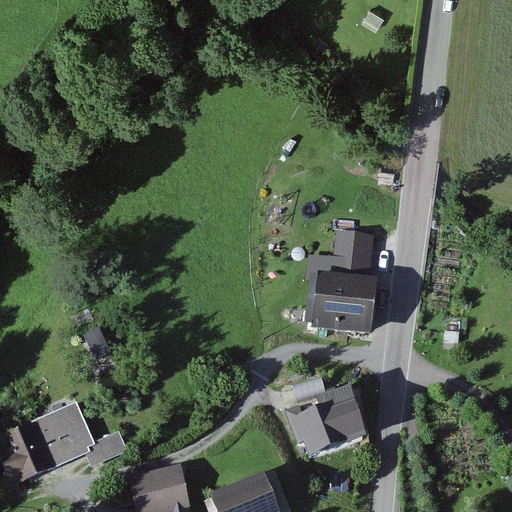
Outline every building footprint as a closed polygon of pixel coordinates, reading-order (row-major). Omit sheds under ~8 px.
[(312,327),(371,334),(377,278),(318,272),(312,327)] [(83,335),(96,361),(111,353),(98,327),(83,335)] [(215,387),(240,379),(236,365),(210,373),(215,387)] [(323,381),(296,386),(298,397),(325,392),(323,381)] [(362,436),(347,390),(289,409),(300,442),(312,437),(317,450),(362,436)] [(21,453),(8,459),(22,494),(63,478),(61,473),(94,460),(98,471),(136,456),(129,438),(103,449),(87,409),(41,427),(43,432),(17,442),(21,453)] [(179,469),(133,479),(140,511),(162,511),(187,506),(179,469)] [(216,511),(279,511),(262,471),(209,494),(216,511)]
